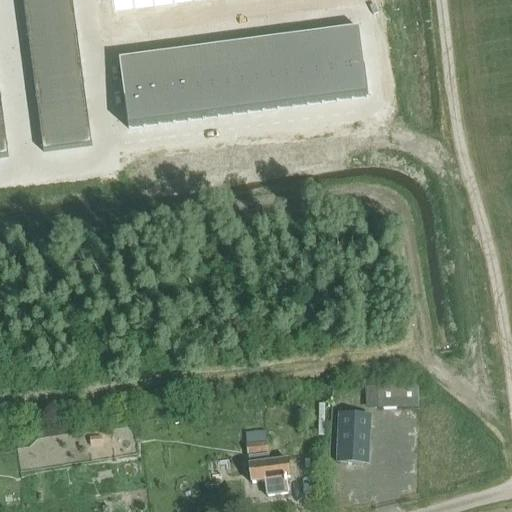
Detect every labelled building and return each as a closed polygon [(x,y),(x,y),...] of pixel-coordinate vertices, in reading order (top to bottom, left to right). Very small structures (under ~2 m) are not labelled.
[(47,0),(23,0),(24,9),(49,6),(47,0)] [(119,0),(98,0),(101,16),(121,13),(119,0)] [(139,0),(119,0),(121,13),(141,11),(139,0)] [(159,0),(139,0),(141,11),(161,8),(159,0)] [(73,3),(49,6),(50,18),(52,30),(76,27),(73,3)] [(49,6),(24,9),(26,21),(50,18),(49,6)] [(50,18),(26,21),(28,34),(52,30),(50,18)] [(76,27),(52,30),(53,42),(55,55),(79,51),(76,27)] [(52,30),(28,34),(29,46),(53,42),(52,30)] [(360,32),(345,34),(349,68),(364,66),(360,32)] [(345,34),(330,36),(334,70),(349,68),(345,34)] [(330,36),(315,38),(319,72),(334,70),(330,36)] [(315,38),(300,40),(304,74),(319,72),(315,38)] [(300,40),(285,42),(289,76),(304,74),(300,40)] [(53,42),(29,46),(31,58),(55,55),(53,42)] [(285,42),(270,44),(274,78),(289,76),(285,42)] [(270,44),(255,46),(259,80),(274,78),(270,44)] [(255,46),(240,48),(244,82),(259,80),(255,46)] [(240,48),(225,50),(229,84),(244,82),(240,48)] [(225,50),(210,52),(214,86),(229,84),(225,50)] [(79,51),(55,55),(57,67),(58,79),(82,76),(79,51)] [(210,52),(195,54),(199,88),(214,86),(210,52)] [(195,54),(180,56),(184,90),(199,88),(195,54)] [(55,55),(31,58),(32,70),(57,67),(55,55)] [(180,56),(165,58),(169,92),(184,90),(180,56)] [(165,58),(150,60),(154,94),(169,92),(165,58)] [(150,60),(135,62),(139,96),(154,94),(150,60)] [(135,62),(120,64),(125,98),(139,96),(135,62)] [(364,66),(349,68),(354,103),(369,101),(364,66)] [(57,67),(32,70),(34,82),(58,79),(57,67)] [(349,68),(334,70),(339,104),(354,103),(349,68)] [(334,70),(319,72),(324,106),(339,104),(334,70)] [(319,72),(304,74),(309,108),(324,106),(319,72)] [(304,74),(289,76),(294,110),(309,108),(304,74)] [(82,76),(58,79),(60,91),(61,103),(86,100),(82,76)] [(289,76),(274,78),(279,112),(294,110),(289,76)] [(274,78),(259,80),(264,114),(279,112),(274,78)] [(58,79),(34,82),(36,94),(60,91),(58,79)] [(259,80),(244,82),(249,116),(264,114),(259,80)] [(244,82),(229,84),(234,118),(249,116),(244,82)] [(229,84),(214,86),(219,120),(234,118),(229,84)] [(214,86),(199,88),(204,122),(219,120),(214,86)] [(199,88),(184,90),(189,124),(204,122),(199,88)] [(184,90),(169,92),(174,126),(189,124),(184,90)] [(60,91),(36,94),(37,106),(61,103),(60,91)] [(169,92),(154,94),(159,128),(174,126),(169,92)] [(154,94),(139,96),(144,130),(159,128),(154,94)] [(139,96),(125,98),(129,132),(144,130),(139,96)] [(86,100),(61,103),(63,115),(65,128),(89,124),(86,100)] [(61,103),(37,106),(39,119),(63,115),(61,103)] [(63,115),(39,119),(41,131),(65,128),(63,115)] [(89,124),(65,128),(66,140),(68,152),(92,149),(89,124)] [(65,128),(41,131),(42,143),(66,140),(65,128)] [(66,140),(42,143),(44,155),(68,152),(66,140)] [(7,144),(0,144),(0,160),(9,160),(7,144)] [(417,389),(377,390),(377,412),(418,411),(417,389)] [(340,417),(339,431),(337,465),(369,466),(372,419),(340,417)] [(248,459),(268,456),(267,442),(247,444),(248,459)] [(289,461),(249,466),(252,486),(265,484),(267,498),(288,496),(286,481),(291,480),(289,461)]
